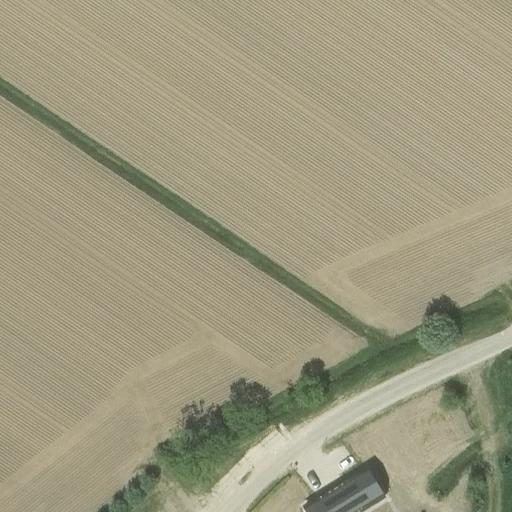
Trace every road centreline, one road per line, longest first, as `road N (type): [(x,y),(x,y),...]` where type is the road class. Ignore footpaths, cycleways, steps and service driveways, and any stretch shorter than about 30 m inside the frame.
road 1 (unclassified): [(231,511),(329,425),(511,336)]
road 2 (track): [(111,305),(10,511)]
